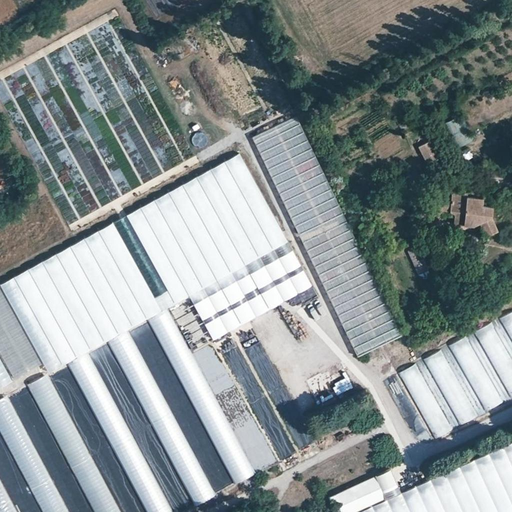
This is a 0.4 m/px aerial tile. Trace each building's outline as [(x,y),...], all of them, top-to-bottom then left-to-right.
[(240,117),(256,115),(253,96),(238,98),(240,117)] [(452,132),(465,127),(460,116),(448,122),(452,132)] [(466,128),(453,137),(460,147),(473,138),(466,128)] [(205,133),(193,134),(194,147),(206,146),(205,133)] [(430,172),(442,166),(431,141),(419,147),(430,172)] [(0,286),(49,375),(192,297),(215,339),(314,285),(242,155),(0,286)] [(478,226),(485,239),(497,233),(491,221),(492,211),(482,208),(483,201),(469,199),(469,197),(454,194),(452,202),(445,201),(444,207),(443,216),(446,217),(447,213),(456,214),(455,226),(473,230),(474,226),(478,226)] [(427,222),(434,228),(443,216),(444,207),(437,206),(427,222)] [(511,312),(498,320),(511,344),(511,312)] [(473,334),(509,399),(511,397),(511,365),(489,325),(473,334)] [(447,347),(485,413),(502,404),(463,338),(447,347)] [(423,362),(458,427),(474,418),(438,353),(423,362)] [(396,375),(434,441),(451,431),(414,365),(396,375)] [(54,372),(57,377),(70,370),(68,366),(54,372)] [(10,395),(0,399),(0,428),(41,511),(69,511),(53,479),(64,474),(63,471),(67,469),(60,455),(43,463),(10,395)] [(83,438),(98,470),(105,466),(106,467),(118,461),(102,429),(94,433),(83,438)] [(511,511),(511,442),(362,511),(511,511)]
